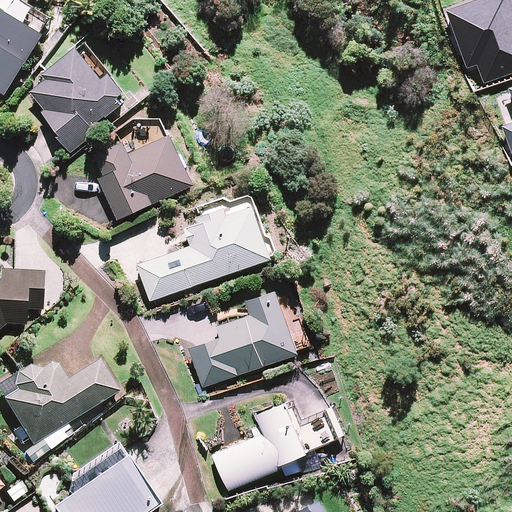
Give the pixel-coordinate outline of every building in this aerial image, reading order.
[(46,28),(0,0),(0,85),(7,90),(46,28)] [(128,95),(80,40),(30,84),(48,105),(43,109),(56,124),(53,126),(73,149),(85,138),(94,124),(128,95)] [(193,181),(171,133),(130,152),(124,139),(96,151),(106,173),(101,176),(118,215),(193,181)] [(276,253),(254,193),(199,212),(202,219),(186,225),(193,242),(139,262),(152,298),(276,253)] [(7,269),(0,270),(0,328),(6,323),(26,323),(27,308),(42,309),(44,271),(7,269)] [(291,328),(277,288),(248,299),(253,311),(220,323),(224,332),(191,344),(205,383),(314,343),(306,322),(291,328)] [(120,390),(100,359),(70,378),(57,358),(40,369),(35,362),(0,383),(0,387),(34,443),(120,390)] [(302,418),(291,393),(259,408),(267,426),(213,451),(230,487),(283,463),(282,459),(344,430),(332,404),(302,418)] [(147,511),(162,502),(130,454),(56,505),(60,511),(147,511)] [(323,511),(316,500),(298,510),(299,511),(323,511)]
